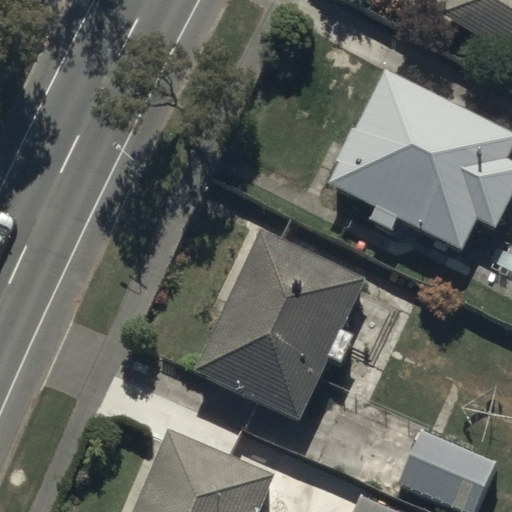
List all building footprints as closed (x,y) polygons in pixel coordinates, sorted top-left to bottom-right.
[(511,0),(449,0),(439,20),(511,58),(511,0)] [(511,157),(511,136),(383,73),(328,188),(376,211),(370,223),(393,234),(398,223),(464,255),(480,222),(498,232),(511,203),(511,162),(510,162),(511,157)] [(366,281),(259,231),(193,375),(300,424),(313,397),(331,405),(340,386),(324,378),(331,363),(341,367),(353,340),(342,334),(366,281)] [(261,511),(276,479),(168,433),(134,511),(261,511)] [(422,433),(398,488),(453,511),(477,511),(497,465),(422,433)] [(393,511),(362,498),(355,511),(393,511)]
